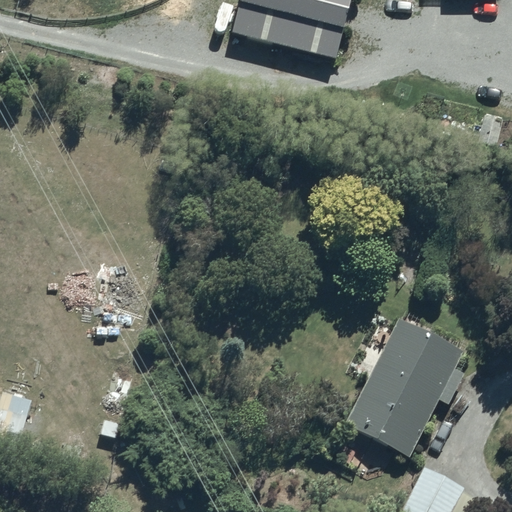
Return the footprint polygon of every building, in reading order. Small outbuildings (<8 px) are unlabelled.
[(235,0),(236,1),(340,28),(347,0),(235,0)] [(338,33),(235,7),(229,32),(332,58),(338,33)] [(373,109),(350,104),(346,122),(369,128),(373,109)] [(502,122),(484,118),(478,146),(496,150),(502,122)] [(396,320),(344,424),(409,457),(461,352),(396,320)] [(60,370),(52,357),(40,364),(49,377),(60,370)] [(0,453),(14,458),(29,401),(0,393),(0,395),(0,453)] [(464,492),(423,471),(402,511),(492,511),(462,496),(464,492)]
